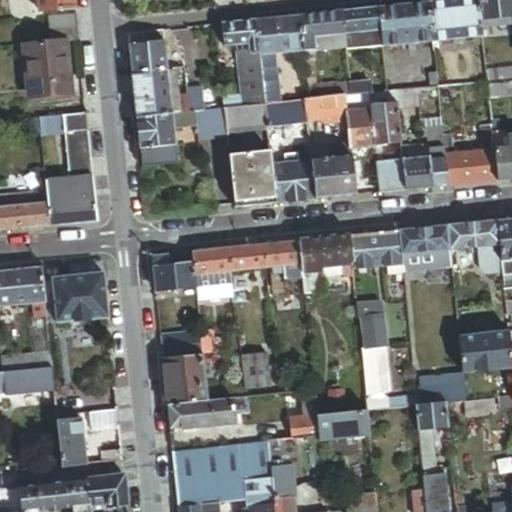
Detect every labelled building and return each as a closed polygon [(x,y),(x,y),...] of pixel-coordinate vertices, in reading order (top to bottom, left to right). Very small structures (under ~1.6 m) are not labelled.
[(75,0),(39,0),(40,10),(76,8),(75,0)] [(481,20),(479,0),(456,0),(430,3),(434,42),(483,37),(481,20)] [(511,16),(511,0),(479,0),(481,20),(511,16)] [(434,42),(430,3),(380,8),(382,31),(384,48),(434,42)] [(382,31),(380,8),(343,12),(345,35),(382,31)] [(345,35),(343,12),(301,17),(305,53),(316,52),(318,52),(317,39),(345,35)] [(80,40),(77,14),(51,15),(53,43),(67,42),(80,40)] [(305,53),(301,17),(256,21),(260,52),(260,56),(260,58),(305,53)] [(260,52),(256,21),(223,25),(226,48),(242,47),(250,46),(251,55),(252,55),(252,56),(253,56),(253,57),(254,57),(255,57),(256,57),(257,57),(258,56),(259,55),(259,54),(259,53),(260,52)] [(166,42),(164,31),(143,34),(144,46),(149,46),(149,44),(166,42)] [(382,31),(345,35),(347,48),(347,51),(384,48),(382,31)] [(144,46),(143,34),(129,35),(131,48),(144,46)] [(317,39),(318,52),(347,48),(345,35),(317,39)] [(53,43),(28,45),(31,97),(70,94),(67,42),(53,43)] [(169,71),(166,42),(149,44),(149,46),(144,46),(131,48),(133,74),(169,71)] [(250,46),(242,47),(244,66),(252,65),(251,57),(251,55),(250,46)] [(228,50),(219,51),(220,62),(227,61),(235,60),(235,54),(228,50)] [(316,52),(305,53),(310,100),(345,97),(352,96),(351,86),(350,85),(319,87),(316,52)] [(262,70),(260,58),(260,56),(258,56),(257,57),(256,57),(255,57),(254,57),(251,57),(252,65),(244,66),(247,87),(251,86),(251,94),(252,99),(265,98),(263,84),(262,70)] [(186,69),(175,70),(176,79),(187,78),(186,69)] [(511,69),(500,70),(501,81),(511,79),(511,69)] [(178,98),(176,79),(175,70),(169,71),(171,98),(178,98)] [(490,82),(501,81),(500,70),(489,72),(490,82)] [(171,98),(169,71),(133,74),(138,118),(173,114),(171,98)] [(437,72),(429,73),(431,88),(439,87),(437,72)] [(490,82),(488,82),(490,99),(511,96),(511,136),(501,137),(500,120),(492,120),(493,126),(495,151),(511,149),(511,79),(501,81),(490,82)] [(387,92),(388,92),(387,82),(351,86),(352,96),(387,92)] [(263,84),(265,98),(275,96),(273,83),(269,83),(263,84)] [(431,88),(417,89),(418,99),(440,97),(439,87),(431,88)] [(417,89),(397,91),(398,104),(399,110),(419,107),(418,99),(417,89)] [(200,112),(204,111),(202,90),(188,92),(188,97),(190,111),(200,110),(200,112)] [(398,104),(397,91),(388,92),(387,92),(388,105),(398,104)] [(253,105),(252,99),(251,94),(247,95),(224,97),(225,108),(253,105)] [(190,111),(188,97),(178,98),(171,98),(173,114),(185,113),(190,113),(190,111)] [(310,100),(305,101),(308,123),(321,121),(328,125),(342,124),(343,133),(349,132),(347,114),(345,97),(310,100)] [(253,106),(266,105),(265,98),(252,99),(253,105),(253,106)] [(305,101),(266,105),(269,132),(271,149),(283,148),(280,128),(291,127),(294,146),(310,145),(308,123),(305,101)] [(399,110),(398,104),(388,105),(372,107),(373,111),(376,147),(386,146),(402,144),(399,110)] [(269,132),(266,105),(253,106),(225,109),(228,137),(269,132)] [(225,109),(204,111),(200,112),(201,124),(196,125),(196,127),(198,140),(228,137),(225,109)] [(373,111),(347,114),(349,132),(351,145),(351,151),(376,148),(376,147),(373,111)] [(196,125),(195,112),(190,113),(185,113),(185,115),(186,126),(196,125)] [(94,178),(87,113),(63,116),(63,117),(65,131),(69,179),(69,180),(94,178)] [(173,116),(173,114),(138,118),(141,150),(176,146),(176,144),(175,129),(173,116)] [(196,127),(196,125),(186,126),(185,115),(173,116),(175,129),(196,127)] [(65,131),(63,117),(40,119),(41,133),(65,131)] [(442,118),(421,120),(421,126),(428,126),(428,129),(443,127),(442,118)] [(428,126),(421,126),(422,138),(429,137),(430,146),(431,158),(434,189),(449,187),(446,156),(443,127),(428,129),(428,126)] [(486,152),(495,151),(493,126),(483,127),(486,152)] [(351,151),(351,145),(333,147),(334,160),(352,158),(351,151)] [(176,146),(141,150),(143,168),(178,164),(177,150),(176,146)] [(388,162),(386,146),(376,147),(376,148),(378,163),(388,162)] [(430,146),(419,147),(420,159),(431,158),(430,146)] [(434,189),(431,158),(420,159),(419,147),(409,148),(410,160),(404,161),(407,192),(434,189)] [(498,182),(511,181),(511,149),(495,151),(498,182)] [(238,208),(277,204),(273,166),(271,151),(231,156),(232,172),(234,172),(238,208)] [(456,187),(498,182),(495,151),(486,152),(453,155),(456,187)] [(297,155),(285,156),(285,165),(297,163),(297,155)] [(449,187),(456,187),(453,155),(446,156),(449,187)] [(316,201),(356,197),(352,158),(334,160),(312,162),(316,201)] [(381,194),(407,192),(404,161),(388,162),(378,163),(381,194)] [(277,204),(316,201),(312,162),(297,163),(285,165),(273,166),(277,204)] [(99,222),(94,178),(69,180),(69,179),(46,181),(47,191),(48,203),(51,227),(99,222)] [(47,191),(46,181),(20,184),(20,182),(15,182),(17,193),(47,191)] [(0,207),(48,203),(47,191),(17,193),(0,195),(0,207)] [(0,232),(51,227),(48,203),(0,207),(0,232)] [(511,261),(511,220),(499,222),(501,246),(503,263),(511,261)] [(501,246),(499,222),(450,227),(452,251),(478,248),(501,246)] [(452,251),(450,227),(399,232),(402,256),(452,251)] [(402,256),(399,232),(350,237),(352,265),(353,271),(388,267),(403,266),(402,256)] [(352,265),(350,237),(333,239),(335,264),(343,266),(352,265)] [(335,264),(333,239),(300,242),(303,266),(304,275),(305,275),(323,273),(323,271),(322,266),(335,264)] [(303,266),(300,242),(264,246),(267,269),(283,268),(302,266),(303,266)] [(267,269),(264,246),(228,249),(230,273),(267,269)] [(501,246),(478,248),(481,270),(488,275),(504,274),(503,263),(501,246)] [(230,273),(228,249),(192,253),(193,265),(195,277),(230,273)] [(454,267),(452,251),(402,256),(403,266),(403,272),(454,267)] [(193,265),(192,253),(184,254),(185,266),(193,265)] [(185,266),(184,254),(168,255),(169,267),(185,266)] [(196,288),(195,277),(193,265),(185,266),(169,267),(168,255),(152,257),(156,292),(196,288)] [(511,276),(511,261),(503,263),(504,274),(504,278),(511,276)] [(102,262),(66,266),(67,273),(67,278),(104,274),(102,262)] [(354,278),(353,271),(352,265),(343,266),(344,275),(344,277),(344,279),(354,278)] [(303,275),(302,266),(283,268),(285,283),(303,282),(303,275)] [(403,266),(388,267),(389,277),(404,276),(403,272),(403,266)] [(44,280),(42,268),(0,272),(0,308),(34,305),(46,304),(44,280)] [(337,278),(336,276),(336,270),(323,271),(323,273),(323,279),(337,278)] [(233,299),(230,273),(195,277),(196,288),(197,302),(233,299)] [(323,273),(305,275),(307,296),(325,294),(323,279),(323,273)] [(104,274),(67,278),(53,279),(57,324),(108,319),(104,274)] [(53,279),(44,280),(46,304),(47,314),(48,325),(57,324),(53,279)] [(47,314),(46,304),(34,305),(35,315),(47,314)] [(382,304),(356,307),(363,361),(372,360),(372,354),(378,354),(377,348),(387,347),(382,304)] [(163,359),(203,359),(200,333),(161,337),(163,359)] [(511,357),(511,347),(510,333),(460,338),(464,375),(511,370),(511,357)] [(372,360),(363,361),(364,378),(390,375),(387,347),(377,348),(378,354),(372,354),(372,360)] [(53,369),(51,354),(1,358),(3,374),(53,369)] [(269,355),(243,357),(246,392),(272,389),(269,355)] [(205,382),(203,359),(163,359),(165,385),(205,382)] [(55,390),(53,369),(3,374),(5,395),(55,390)] [(207,403),(205,382),(165,385),(168,407),(207,403)] [(447,404),(467,402),(465,388),(421,393),(421,396),(422,406),(447,404)] [(317,402),(316,392),(303,393),(304,403),(317,402)] [(387,398),(367,400),(368,412),(417,407),(422,406),(421,396),(387,400),(387,398)] [(511,397),(502,398),(503,410),(511,409),(511,397)] [(254,414),(253,398),(233,400),(234,416),(254,414)] [(235,425),(233,400),(212,402),(215,427),(235,425)] [(215,427),(212,402),(207,403),(168,407),(170,432),(215,427)] [(318,417),(317,402),(304,403),(305,418),(292,419),(294,441),(313,439),(320,438),(318,417)] [(449,428),(447,404),(422,406),(417,407),(419,431),(449,428)] [(120,430),(118,410),(92,413),(94,433),(120,430)] [(371,438),(368,412),(343,414),(346,441),(371,438)] [(346,441),(343,414),(318,417),(320,438),(321,443),(346,441)] [(82,420),(58,422),(63,467),(87,465),(82,420)] [(431,437),(419,438),(421,456),(429,455),(433,455),(431,437)] [(321,443),(320,438),(313,439),(315,457),(322,456),(321,443)] [(315,457),(313,439),(294,441),(281,442),(281,444),(290,443),(301,442),(301,446),(290,447),(294,488),(325,484),(322,456),(315,457)] [(281,444),(281,442),(267,444),(271,481),(274,511),(296,511),(294,488),(290,447),(290,443),(281,444)] [(271,481),(267,444),(207,450),(210,476),(240,473),(247,483),(271,481)] [(207,450),(173,453),(174,475),(197,472),(201,505),(214,503),(248,502),(247,483),(240,473),(210,476),(207,450)] [(123,461),(122,451),(104,453),(105,463),(123,461)] [(422,465),(430,464),(429,455),(421,456),(422,465)] [(437,477),(436,469),(422,471),(423,478),(437,477)] [(197,472),(174,475),(178,509),(201,507),(201,505),(197,472)] [(426,511),(448,511),(444,476),(437,477),(423,478),(425,492),(426,511)] [(128,507),(125,477),(88,480),(91,507),(92,507),(107,506),(108,509),(128,507)] [(88,480),(19,487),(19,489),(21,511),(46,511),(50,511),(58,511),(59,510),(73,509),(89,507),(91,507),(88,480)] [(274,511),(271,481),(247,483),(248,502),(249,511),(274,511)] [(1,490),(0,490),(0,511),(21,511),(19,489),(1,490)] [(426,511),(425,492),(410,494),(412,511),(426,511)] [(377,511),(376,501),(347,505),(347,511),(377,511)] [(482,511),(482,505),(456,508),(456,511),(511,511),(511,502),(494,504),(494,511),(482,511)] [(215,511),(214,503),(201,505),(201,507),(201,511),(215,511)]
